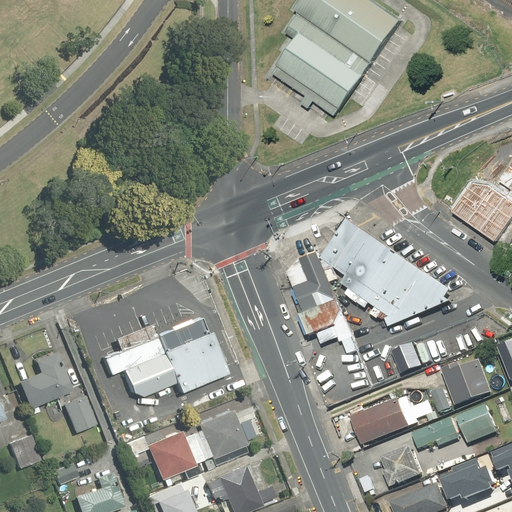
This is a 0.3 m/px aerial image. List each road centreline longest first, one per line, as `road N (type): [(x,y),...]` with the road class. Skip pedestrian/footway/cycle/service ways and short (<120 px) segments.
road 1 (secondary): [(337,511),(226,220)]
road 2 (secondary): [(226,220),(0,311)]
road 3 (residential): [(367,161),(401,207),(511,292)]
road 4 (secondary): [(511,101),(367,161)]
road 5 (secondary): [(367,161),(226,220)]
